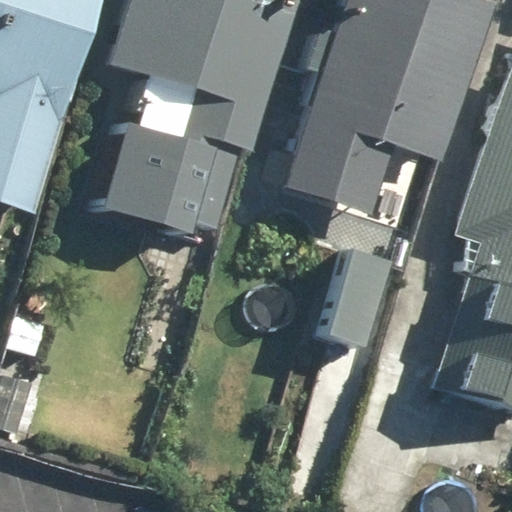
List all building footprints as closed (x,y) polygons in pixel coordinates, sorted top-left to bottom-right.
[(0,0),(0,203),(35,215),(103,0),(0,0)] [(197,221),(217,227),(242,147),(254,151),(300,0),(128,0),(108,63),(151,77),(143,101),(153,104),(145,130),(132,126),(106,207),(193,234),(197,221)] [(349,0),(288,188),(373,215),(395,147),(444,163),(497,3),(488,0),(349,0)] [(511,67),(454,235),(483,245),(434,387),(511,414),(511,67)] [(397,263),(351,249),(325,335),(371,349),(397,263)] [(0,374),(0,433),(6,436),(23,381),(0,374)]
